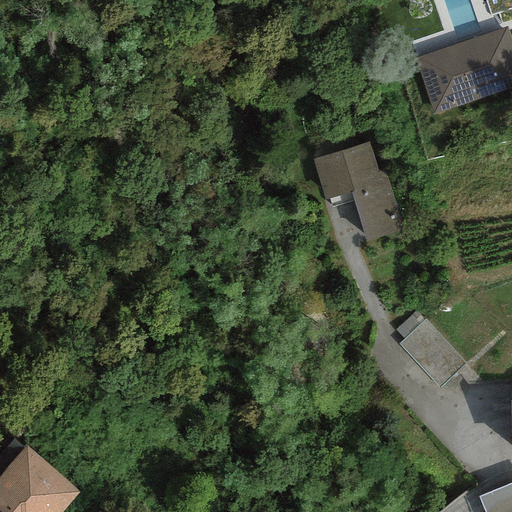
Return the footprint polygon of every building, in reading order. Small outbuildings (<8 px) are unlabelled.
[(511,42),(507,27),(413,60),(433,116),(511,88),(511,42)] [(324,198),(325,200),(350,192),(365,241),(402,229),(384,170),(378,172),(368,142),(312,159),(324,198)] [(464,365),(417,311),(394,331),(403,342),(399,346),(437,389),(464,365)] [(0,511),(75,511),(77,511),(19,449),(0,466),(0,511)] [(511,511),(511,475),(478,488),(487,511),(511,511)]
